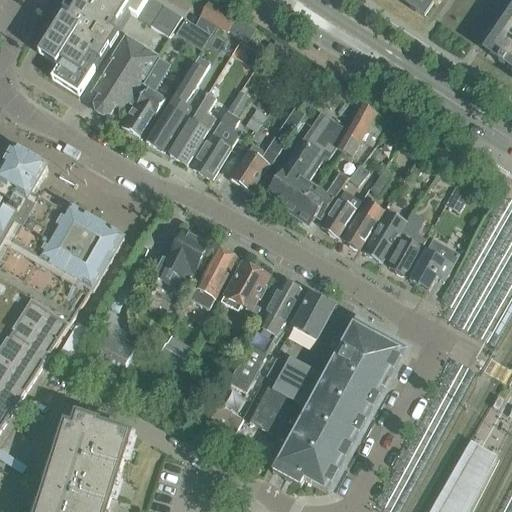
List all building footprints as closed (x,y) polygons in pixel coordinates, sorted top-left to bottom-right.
[(150,1),(151,0),(150,0),(69,0),(62,11),(71,16),(66,24),(63,22),(43,54),(62,65),(52,81),(79,98),(130,17),(169,42),(182,21),(150,1)] [(511,0),(397,0),(424,18),(485,59),(511,77),(511,0)] [(201,18),(229,35),(237,22),(209,5),(201,18)] [(198,32),(191,43),(204,51),(211,40),(198,32)] [(151,71),(157,60),(125,40),(111,62),(113,64),(93,96),(99,100),(95,107),(110,116),(115,108),(122,113),(142,80),(144,81),(151,71)] [(288,56),(270,45),(263,56),(281,67),(288,56)] [(243,67),(254,74),(261,63),(250,55),(243,67)] [(195,69),(173,101),(147,145),(164,155),(190,112),(182,107),(186,99),(189,101),(205,75),(195,69)] [(144,81),(129,104),(135,107),(121,129),(140,141),(158,112),(165,100),(153,93),(150,92),(160,76),(151,71),(144,81)] [(307,118),(319,100),(306,91),(294,109),(307,118)] [(192,170),(212,183),(242,137),(235,133),(242,124),(236,120),(249,100),(241,95),(192,170)] [(207,98),(170,158),(187,169),(208,135),(215,123),(205,116),(213,102),(207,98)] [(268,200),(297,219),(314,192),(308,188),(322,166),(315,162),(318,157),(330,165),(338,152),(351,161),(362,144),(370,133),(379,139),(387,126),(362,109),(346,134),(321,118),(268,200)] [(256,134),(261,126),(251,119),(245,127),(256,134)] [(231,182),(251,196),(263,177),(266,179),(300,126),(291,120),(265,157),(253,150),(231,182)] [(372,150),(379,139),(370,133),(362,144),(372,150)] [(0,437),(91,295),(93,296),(124,243),(70,212),(66,219),(42,206),(46,198),(37,193),(48,173),(15,154),(4,173),(0,170),(0,437)] [(423,168),(416,164),(410,174),(417,178),(423,168)] [(360,169),(348,183),(357,190),(369,176),(360,169)] [(314,192),(297,219),(312,229),(319,218),(323,221),(347,184),(339,178),(325,199),(314,192)] [(379,178),(369,194),(377,200),(388,183),(379,178)] [(321,231),(339,242),(356,214),(349,210),(357,197),(345,190),(321,231)] [(451,202),(462,208),(469,197),(458,190),(451,202)] [(511,201),(504,197),(443,305),(450,310),(511,201)] [(344,244),(360,254),(384,215),(367,206),(344,244)] [(399,238),(389,233),(402,211),(394,206),(381,228),(365,256),(382,266),(399,238)] [(511,207),(447,322),(463,331),(511,244),(511,207)] [(388,269),(405,279),(421,252),(428,241),(414,232),(420,222),(411,216),(401,232),(408,237),(405,242),(388,269)] [(153,279),(169,288),(184,296),(209,247),(185,234),(171,261),(164,257),(153,279)] [(427,256),(411,284),(429,295),(438,280),(446,284),(453,271),(460,259),(442,249),(434,244),(427,256)] [(511,249),(465,333),(481,342),(511,286),(511,249)] [(237,262),(217,251),(189,302),(210,313),(221,292),(237,262)] [(265,291),(270,282),(244,268),(225,302),(223,306),(238,314),(241,310),(250,316),(257,304),(260,305),(267,292),(265,291)] [(303,296),(285,285),(229,386),(246,395),(282,330),(283,331),(303,296)] [(511,317),(511,297),(485,344),(494,349),(511,317)] [(334,313),(309,299),(292,330),(317,344),(334,313)] [(301,491),(303,488),(305,484),(328,497),(405,356),(390,347),(392,342),(357,323),(285,455),(280,465),(273,476),(301,491)] [(74,356),(117,379),(133,351),(91,329),(74,356)] [(188,359),(166,348),(161,358),(182,370),(188,359)] [(268,381),(278,386),(274,393),(269,391),(249,426),(285,446),(310,400),(322,379),(291,362),(287,369),(278,364),(268,381)] [(385,510),(462,367),(454,363),(377,506),(385,510)] [(401,511),(475,375),(466,370),(389,511),(401,511)] [(497,412),(503,401),(497,398),(492,409),(497,412)] [(244,424),(241,422),(218,410),(207,432),(232,445),(244,424)] [(107,511),(130,440),(102,431),(100,436),(96,434),(98,428),(77,421),(74,432),(66,430),(42,508),(40,511),(107,511)] [(275,450),(270,459),(280,465),(285,455),(275,450)] [(511,511),(511,495),(503,511),(511,511)]
